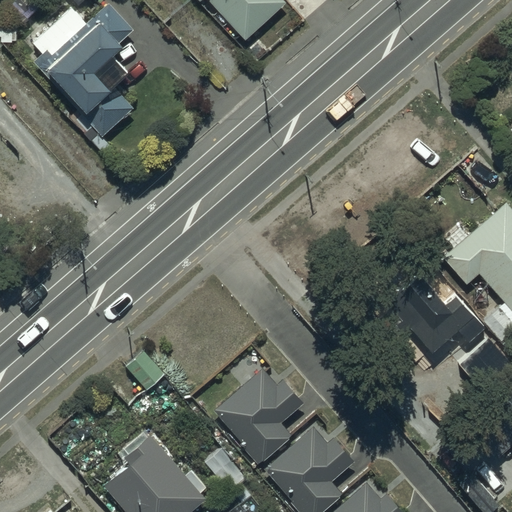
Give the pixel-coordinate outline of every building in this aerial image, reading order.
[(127,93),(111,75),(113,74),(96,56),(129,24),(106,0),(102,0),(83,19),(69,3),(30,39),(40,49),(31,57),(42,70),(46,66),(77,102),(67,111),(82,129),(90,122),(98,132),(131,104),(124,96),(127,93)] [(210,0),(243,36),(282,0),(210,0)] [(0,231),(8,225),(2,217),(44,181),(16,149),(0,163),(0,231)] [(511,209),(503,200),(440,253),(464,280),(476,268),(503,299),(481,318),(507,347),(511,342),(511,209)] [(415,266),(382,295),(398,314),(391,320),(399,329),(407,323),(429,347),(453,324),(465,337),(482,323),(452,288),(442,297),(415,266)] [(259,365),(211,406),(256,460),(288,432),(277,419),(300,399),(280,376),(274,382),(259,365)] [(467,425),(493,455),(511,438),(511,403),(504,394),(467,425)] [(311,423),(262,466),(300,511),(312,511),(340,489),(330,476),(351,459),(330,434),(324,439),(311,423)] [(125,459),(100,482),(127,511),(181,511),(203,492),(145,429),(119,453),(125,459)] [(364,478),(324,511),(402,511),(383,490),(378,494),(364,478)]
